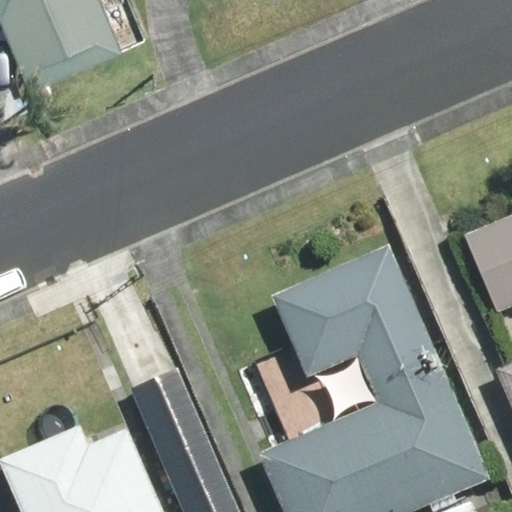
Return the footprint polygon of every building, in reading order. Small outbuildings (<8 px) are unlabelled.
[(0,0),(0,124),(3,124),(0,117),(0,25),(29,94),(127,52),(104,0),(0,0)] [(511,207),(456,229),(487,313),(511,303),(511,207)] [(297,388),(315,380),(332,420),(254,452),(281,511),(423,511),(488,485),(388,245),(260,298),(297,388)] [(511,359),(493,368),(511,411),(511,359)] [(239,511),(178,367),(139,384),(193,511),(239,511)] [(78,427),(0,457),(0,476),(15,511),(162,511),(127,430),(87,447),(78,427)] [(493,511),(485,492),(437,511),(493,511)]
